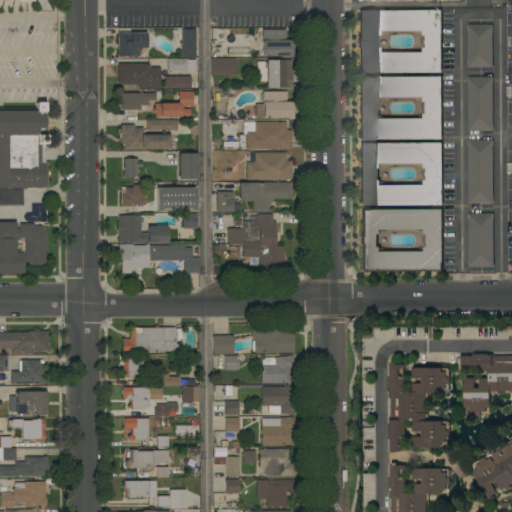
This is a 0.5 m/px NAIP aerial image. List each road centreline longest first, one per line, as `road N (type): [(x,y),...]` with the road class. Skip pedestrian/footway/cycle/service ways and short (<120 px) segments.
road 1 (residential): [(328,0),(332,511)]
road 2 (residential): [(0,302),(511,298)]
road 3 (residential): [(82,0),(85,511)]
